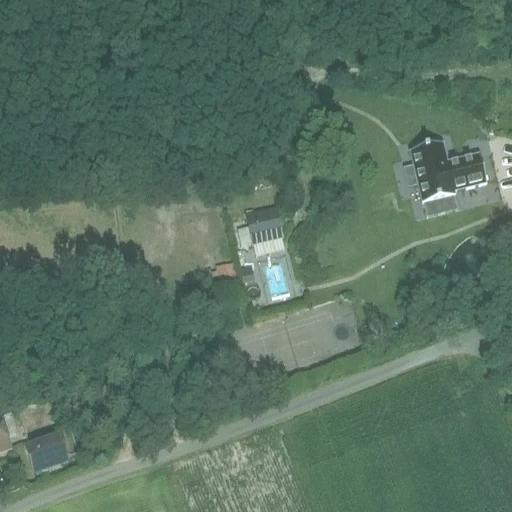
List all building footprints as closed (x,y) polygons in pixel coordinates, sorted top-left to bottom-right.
[(413,168),(404,170),(408,188),(417,186),(425,219),(457,211),(454,197),(453,193),(486,185),(479,157),(446,165),(441,145),(409,153),(413,168)] [(485,176),(501,173),(498,146),(481,148),(485,176)] [(244,217),(251,248),(283,240),(275,209),(244,217)] [(237,288),(233,266),(215,269),(219,292),(237,288)] [(247,270),(239,272),(242,284),(250,283),(247,270)] [(0,455),(7,453),(6,449),(25,443),(16,414),(0,419),(0,455)] [(63,438),(34,446),(42,474),(71,465),(69,457),(63,438)]
